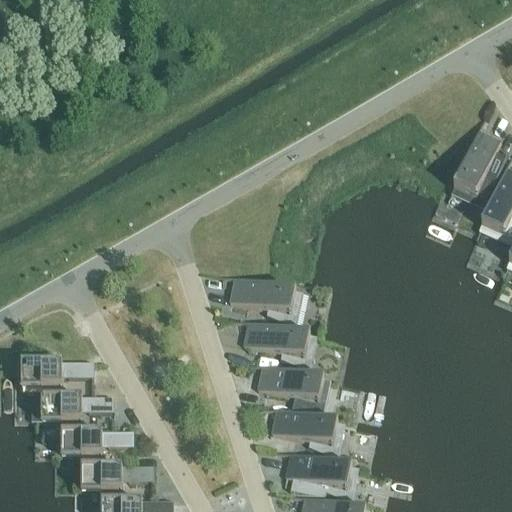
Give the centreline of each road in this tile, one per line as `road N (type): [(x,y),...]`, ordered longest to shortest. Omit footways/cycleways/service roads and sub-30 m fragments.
road 1 (unclassified): [(170,223),(467,52)]
road 2 (residential): [(170,223),(263,511)]
road 3 (residential): [(68,281),(201,511)]
